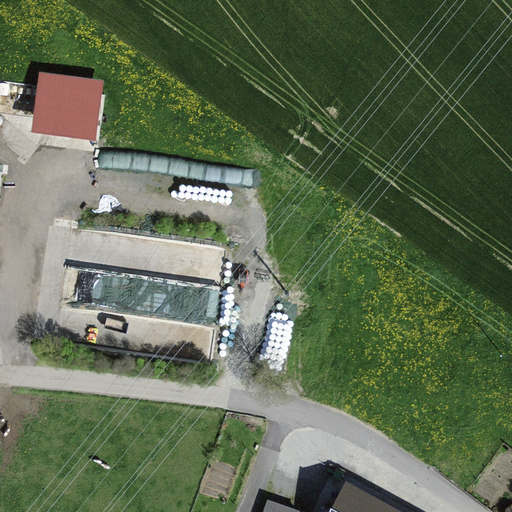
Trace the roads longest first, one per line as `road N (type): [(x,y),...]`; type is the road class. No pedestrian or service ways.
road 1 (unclassified): [(0,375),(292,409),(354,432),(474,511)]
road 2 (track): [(0,155),(12,171),(18,232),(13,376)]
